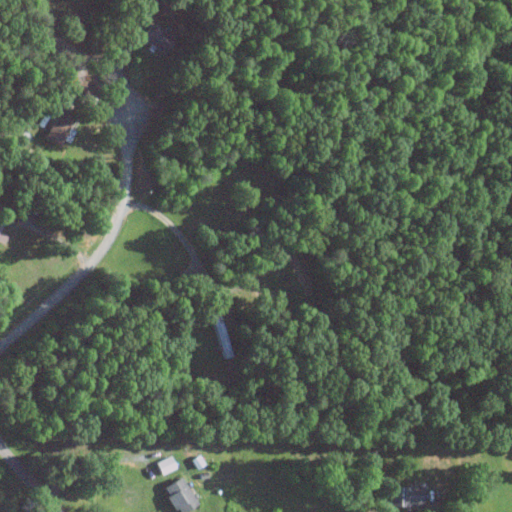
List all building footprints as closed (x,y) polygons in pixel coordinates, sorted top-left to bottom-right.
[(140,42),(168,53),(175,36),(147,25),(140,42)] [(61,139),(68,142),(73,130),(68,128),(72,116),(55,110),(44,140),(59,145),(61,139)] [(153,461),(159,475),(174,468),(169,455),(153,461)] [(176,511),(194,504),(181,476),(160,485),(173,511),(176,511)] [(386,485),(385,506),(421,507),(421,485),(386,485)]
